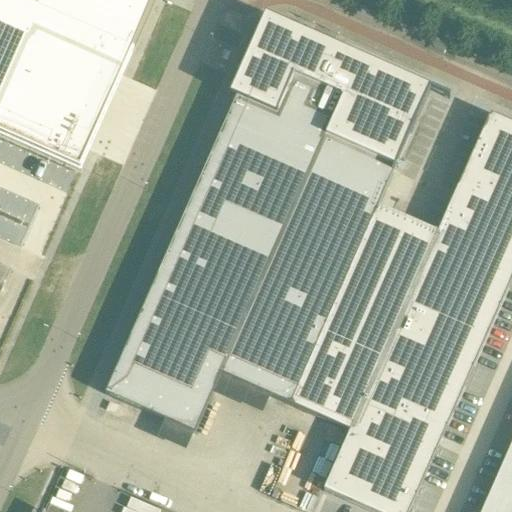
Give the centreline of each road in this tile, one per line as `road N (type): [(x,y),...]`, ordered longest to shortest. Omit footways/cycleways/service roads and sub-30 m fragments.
road 1 (unclassified): [(24,422),(214,0)]
road 2 (unclassified): [(24,422),(228,511)]
road 3 (unclassified): [(334,0),(511,78)]
